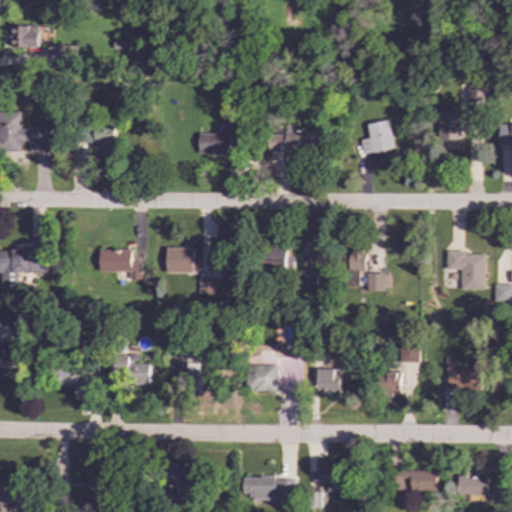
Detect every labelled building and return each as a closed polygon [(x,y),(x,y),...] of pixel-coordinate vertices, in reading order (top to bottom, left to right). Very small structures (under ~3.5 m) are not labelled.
[(10,47),(38,48),(39,33),(29,32),(29,25),(10,25),(10,47)] [(486,106),(486,90),(466,89),(466,115),(476,115),(476,106),(486,106)] [(1,112),(1,150),(21,150),(21,143),(30,143),(30,148),(52,149),(53,131),(20,131),(21,112),(1,112)] [(460,112),(438,112),(438,140),(460,140),(460,112)] [(393,148),(388,120),(366,124),(368,138),(359,140),(361,155),(393,148)] [(114,143),(115,124),(87,123),(87,142),(114,143)] [(511,124),(496,125),(497,146),(511,145),(511,124)] [(197,153),(229,154),(230,134),(198,133),(197,153)] [(321,133),(267,133),(267,151),(297,152),(297,156),(321,156),(321,133)] [(165,272),(198,272),(198,262),(192,262),(193,248),(165,248),(165,272)] [(141,280),(141,262),(131,262),(130,249),(98,250),(98,272),(128,272),(128,280),(141,280)] [(316,286),(316,268),(300,269),(300,249),(270,250),(271,271),(299,270),(299,287),(316,286)] [(44,272),(44,250),(0,250),(0,289),(17,289),(17,272),(44,272)] [(484,290),(484,254),(465,254),(465,251),(446,250),(446,269),(460,269),(460,289),(484,290)] [(389,291),(389,274),(367,273),(366,290),(389,291)] [(21,341),(0,340),(0,366),(20,367),(21,341)] [(418,363),(418,345),(400,344),(399,362),(418,363)] [(285,355),(285,373),(301,373),(301,356),(285,355)] [(149,364),(127,364),(127,356),(109,356),(108,377),(124,378),(124,384),(149,384),(149,364)] [(55,368),(55,382),(74,382),(75,361),(65,361),(64,368),(55,368)] [(96,383),(96,364),(83,364),(82,382),(96,383)] [(199,364),(178,364),(178,388),(200,387),(199,364)] [(277,365),(247,364),(247,385),(256,385),(256,391),(276,392),(277,365)] [(340,369),(317,369),(316,394),(339,395),(340,369)] [(447,390),(480,390),(480,369),(447,369),(447,390)] [(400,393),(400,372),(380,372),(380,393),(400,393)] [(177,480),(176,502),(196,502),(197,464),(168,463),(167,480),(177,480)] [(315,470),(314,481),(326,481),(326,491),(345,491),(345,470),(315,470)] [(436,470),(393,471),(393,491),(403,491),(403,481),(411,481),(411,491),(436,490),(436,470)] [(294,478),(243,477),(242,494),(250,494),(250,499),(293,500),(294,478)] [(487,477),(457,477),(457,496),(503,497),(504,484),(487,484),(487,477)] [(0,485),(0,508),(6,508),(6,511),(24,511),(24,485),(0,485)] [(105,511),(105,487),(89,487),(89,493),(77,493),(77,511),(105,511)] [(307,508),(320,508),(321,492),(308,492),(307,508)]
